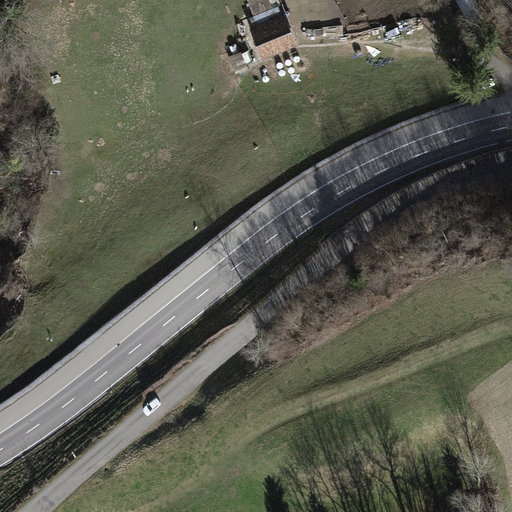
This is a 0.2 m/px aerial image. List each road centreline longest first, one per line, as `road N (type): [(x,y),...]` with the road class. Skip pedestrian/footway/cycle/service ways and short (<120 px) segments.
road 1 (primary): [(0,450),(308,212),(409,158),(511,127)]
road 2 (unclassified): [(33,511),(363,230),(415,198),(511,163)]
